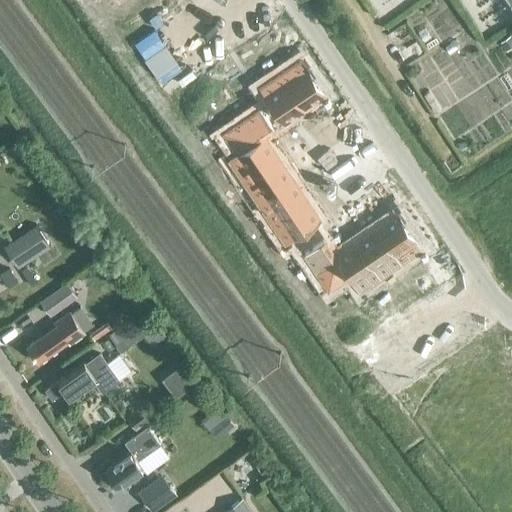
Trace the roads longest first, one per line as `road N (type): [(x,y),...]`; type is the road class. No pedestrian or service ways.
road 1 (residential): [(290,0),(497,310),(511,319)]
road 2 (residential): [(104,511),(0,359)]
